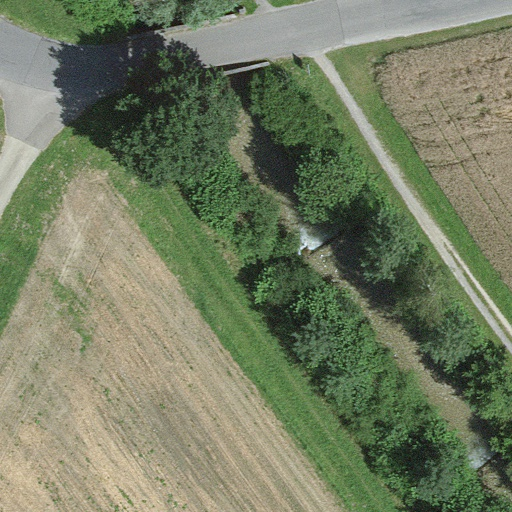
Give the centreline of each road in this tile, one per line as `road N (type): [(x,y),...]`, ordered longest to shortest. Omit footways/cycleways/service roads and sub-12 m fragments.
road 1 (unclassified): [(0,49),(50,68),(91,72),(434,0)]
road 2 (track): [(511,335),(289,32)]
road 3 (track): [(0,184),(50,68)]
